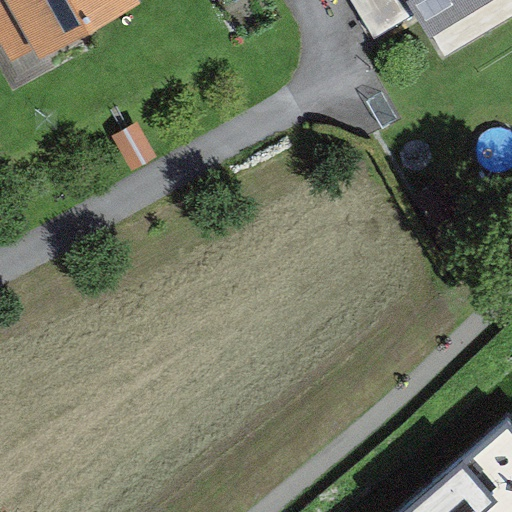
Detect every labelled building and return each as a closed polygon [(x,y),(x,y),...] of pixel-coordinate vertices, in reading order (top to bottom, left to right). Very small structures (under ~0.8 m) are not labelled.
[(152,0),(0,0),(0,18),(27,68),(152,0)] [(367,0),(389,36),(431,11),(424,0),(367,0)] [(501,0),(424,0),(431,11),(445,34),(449,31),(501,0)] [(511,0),(501,0),(449,31),(460,50),(511,19),(511,0)] [(511,511),(511,439),(498,423),(441,472),(475,511),(511,511)] [(437,468),(386,511),(475,511),(441,472),(437,468)]
